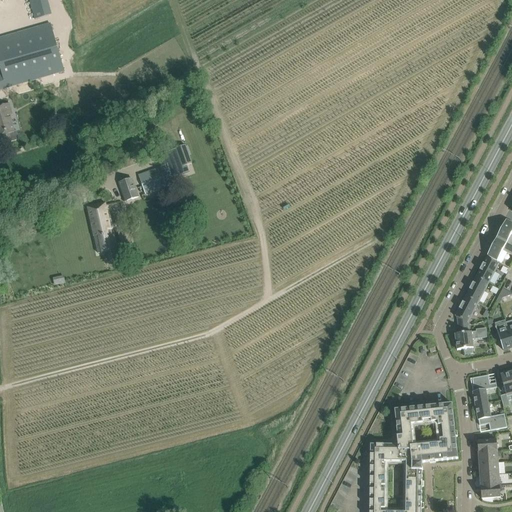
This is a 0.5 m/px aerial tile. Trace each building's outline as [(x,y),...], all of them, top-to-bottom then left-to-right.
[(30,0),(34,19),(52,15),(49,0),(30,0)] [(50,23),(0,38),(0,66),(2,74),(0,74),(0,89),(64,71),(50,23)] [(9,104),(0,106),(0,141),(10,139),(11,142),(17,140),(18,138),(17,133),(14,132),(9,115),(12,115),(9,104)] [(183,141),(199,136),(189,105),(173,110),(183,141)] [(142,174),(138,175),(145,194),(174,184),(172,178),(189,172),(187,165),(192,164),(185,145),(176,148),(176,149),(169,152),(173,163),(167,165),(161,167),(143,174),(142,174)] [(132,179),(119,184),(125,202),(138,197),(132,179)] [(102,204),(87,207),(91,221),(98,254),(107,252),(109,261),(117,260),(115,250),(107,213),(105,203),(102,204)] [(511,223),(506,220),(496,238),(511,246),(511,236),(510,236),(511,232),(511,223)] [(511,246),(496,238),(487,256),(497,261),(502,251),(511,255),(511,246)] [(476,277),(488,284),(499,264),(486,258),(476,277)] [(476,277),(465,297),(478,304),(488,284),(476,277)] [(455,317),(457,318),(468,323),(478,304),(465,297),(455,317)] [(468,323),(457,318),(459,334),(455,335),(457,351),(464,350),(465,355),(473,354),(472,349),(473,348),(472,340),(487,338),(486,331),(469,333),(468,323)] [(503,351),(511,347),(511,342),(506,323),(505,323),(507,327),(497,331),(503,351)] [(511,395),(511,372),(500,376),(506,395),(500,396),(504,408),(509,406),(507,397),(511,395)] [(472,392),(475,406),(488,404),(486,390),(497,388),(496,384),(490,385),(488,376),(472,379),(473,386),(472,386),(473,392),(472,392)] [(397,437),(398,445),(370,445),(369,511),(421,511),(422,471),(423,463),(458,459),(452,404),(395,410),(397,437)] [(491,417),(488,404),(475,406),(478,421),(478,420),(480,426),(489,424),(490,431),(507,428),(505,418),(504,415),(491,417)] [(477,441),(478,453),(497,452),(496,440),(477,441)] [(498,463),(497,452),(478,453),(479,465),(498,463)] [(479,465),(480,476),(499,475),(498,463),(479,465)] [(480,476),(481,488),(500,486),(499,475),(480,476)] [(500,486),(481,488),(481,499),(500,498),(500,486)]
